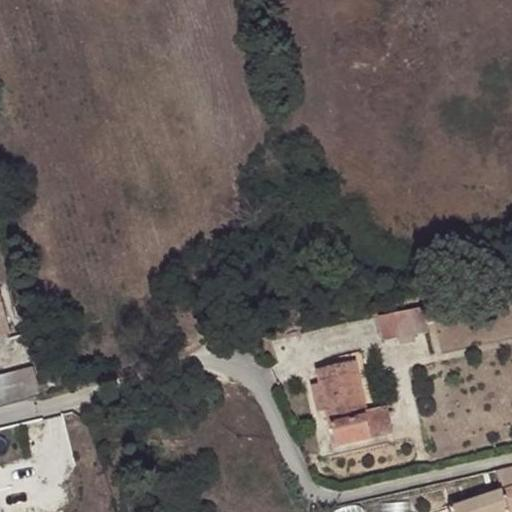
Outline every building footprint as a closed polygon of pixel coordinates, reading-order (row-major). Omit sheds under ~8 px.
[(0,342),(7,340),(5,334),(10,333),(0,296),(0,342)] [(478,298),(409,310),(415,334),(427,332),(426,323),(481,313),(478,298)] [(415,334),(409,310),(378,316),(383,339),(398,336),(415,334)] [(415,334),(398,336),(399,345),(416,343),(415,334)] [(311,387),(315,404),(325,402),(327,411),(336,447),(371,438),(365,415),(368,415),(355,360),(316,370),(320,385),(311,387)] [(0,402),(40,393),(33,367),(0,375),(0,402)] [(325,402),(315,404),(317,412),(327,411),(325,402)] [(386,411),(368,415),(365,415),(371,438),(390,433),(386,411)] [(511,466),(496,470),(502,491),(450,510),(450,511),(507,511),(507,508),(511,506),(511,466)]
